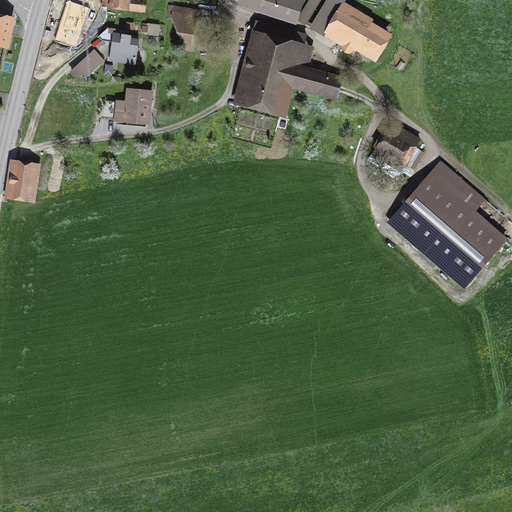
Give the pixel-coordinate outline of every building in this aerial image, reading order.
[(103,0),(103,6),(112,7),(112,8),(125,10),(125,9),(142,11),(144,0),(141,0),(103,0)] [(301,0),(240,0),(240,3),(275,14),(276,10),(296,17),(301,0)] [(370,25),(341,7),(344,2),(341,0),(331,0),(314,29),(324,36),(328,28),(347,40),(341,49),(350,53),(355,44),(374,56),(386,37),(369,27),(370,25)] [(197,10),(169,5),(166,17),(171,18),(183,47),(191,48),(197,10)] [(0,18),(0,43),(4,45),(10,20),(0,18)] [(160,35),(160,24),(143,22),(142,33),(160,35)] [(299,34),(262,25),(243,99),(280,108),(286,84),(336,97),(341,80),(307,71),(312,53),(296,48),(299,34)] [(108,28),(101,35),(106,41),(111,36),(113,36),(110,59),(135,62),(138,40),(130,39),(131,36),(113,33),(114,29),(108,28)] [(95,52),(72,73),(74,75),(87,76),(103,61),(95,52)] [(117,102),(116,120),(148,123),(151,92),(128,90),(127,103),(117,102)] [(401,170),(419,140),(392,123),(373,153),(401,170)] [(458,199),(468,187),(439,162),(389,221),(464,286),(504,239),(458,199)] [(31,198),(35,167),(14,164),(9,195),(31,198)]
